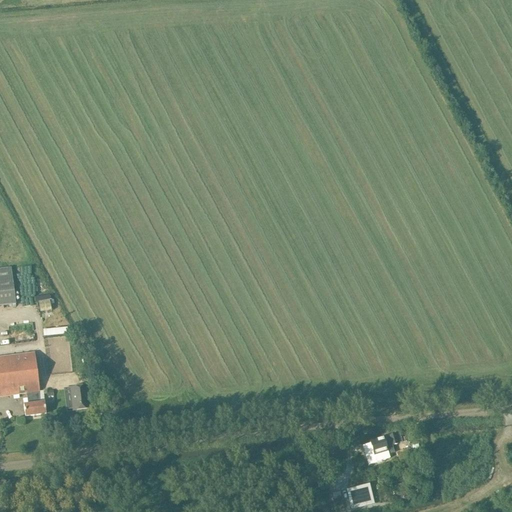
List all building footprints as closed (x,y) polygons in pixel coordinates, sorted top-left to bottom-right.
[(0,306),(16,305),(13,289),(19,288),(18,280),(13,281),(11,268),(0,269),(0,306)] [(30,324),(9,325),(10,333),(18,333),(18,334),(30,334),(30,324)] [(40,392),(35,353),(0,357),(0,396),(27,393),(28,405),(24,405),(25,417),(46,414),(45,402),(39,403),(38,392),(40,392)] [(90,407),(87,387),(71,388),(74,409),(90,407)] [(399,434),(396,435),(396,434),(390,436),(390,437),(384,439),(384,437),(370,442),(375,456),(388,452),(388,450),(393,448),(392,446),(399,444),(402,443),(399,434)] [(346,491),(351,510),(374,504),(370,485),(346,491)] [(407,486),(395,489),(398,500),(410,497),(407,486)] [(341,497),(340,491),(332,493),(334,499),(341,497)]
